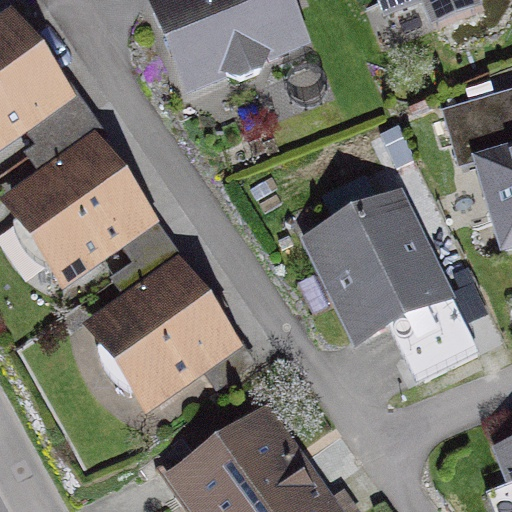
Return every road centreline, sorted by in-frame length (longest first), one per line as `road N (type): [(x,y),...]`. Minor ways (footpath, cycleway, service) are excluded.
road 1 (residential): [(68,0),(368,444)]
road 2 (residential): [(368,444),(511,386)]
